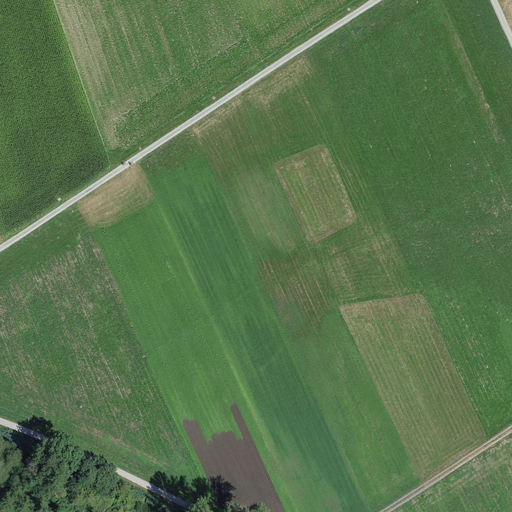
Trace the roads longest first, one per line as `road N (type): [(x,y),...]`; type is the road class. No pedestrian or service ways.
road 1 (track): [(380,0),(0,247)]
road 2 (track): [(196,511),(0,422)]
road 3 (track): [(511,428),(382,511)]
